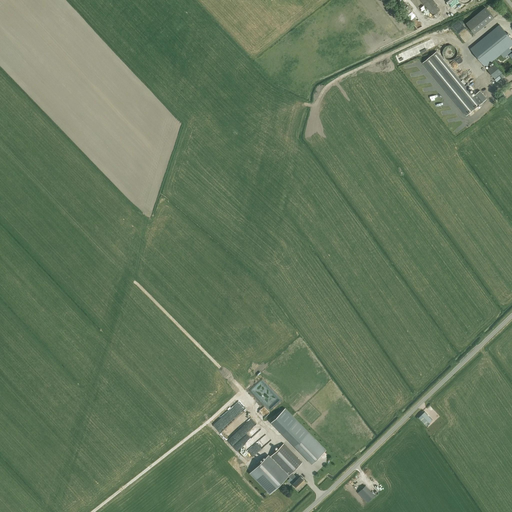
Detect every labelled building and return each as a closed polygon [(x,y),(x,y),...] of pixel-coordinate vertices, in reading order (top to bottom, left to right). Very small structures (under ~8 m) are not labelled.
[(436,19),(440,16),(438,12),(440,10),(437,6),(437,5),(432,0),(420,0),(433,15),(436,19)] [(459,0),(447,0),(447,1),(451,5),(448,7),(454,13),(464,4),(459,0)] [(486,6),(466,23),(475,33),(495,16),(486,6)] [(451,24),(441,29),(446,37),(452,34),(454,38),(458,36),(451,24)] [(511,39),(500,25),(471,49),(485,66),(511,43),(511,39)] [(400,60),(424,50),(421,43),(397,53),(400,60)] [(449,59),(450,59),(451,59),(452,59),(454,59),(455,58),(455,57),(456,56),(457,55),(457,54),(457,52),(457,51),(457,50),(457,49),(456,48),(455,47),(454,46),(453,45),(452,45),(451,45),(449,45),(448,45),(447,45),(446,46),(445,47),(444,48),(443,49),(443,50),(443,51),(443,52),(443,54),(443,55),(444,56),(444,57),(445,58),(446,58),(447,59),(449,59)] [(473,96),(436,51),(423,62),(466,115),(487,98),(480,90),(473,96)] [(460,71),(464,67),(459,62),(455,66),(460,71)] [(502,72),(494,63),(487,69),(495,78),(502,72)] [(242,398),(218,421),(225,427),(223,430),(228,436),(234,431),(240,437),(256,421),(251,416),(253,414),(245,406),(248,404),(242,398)] [(312,464),(326,450),(285,408),(271,422),(312,464)] [(432,420),(425,411),(418,417),(426,426),(432,420)] [(238,447),(262,424),(259,421),(235,443),(238,447)] [(264,431),(261,428),(245,443),(249,446),(264,431)] [(262,445),(274,435),(269,430),(258,441),(262,445)] [(302,462),(284,443),(270,456),(268,454),(250,472),(270,493),(287,476),(289,478),(290,477),(294,481),(293,483),(298,489),(306,481),(300,476),(297,478),(291,472),(302,462)] [(256,444),(252,449),(256,452),(260,447),(256,444)] [(379,490),(384,485),(373,474),(368,479),(379,490)] [(367,502),(375,495),(365,485),(358,492),(367,502)]
